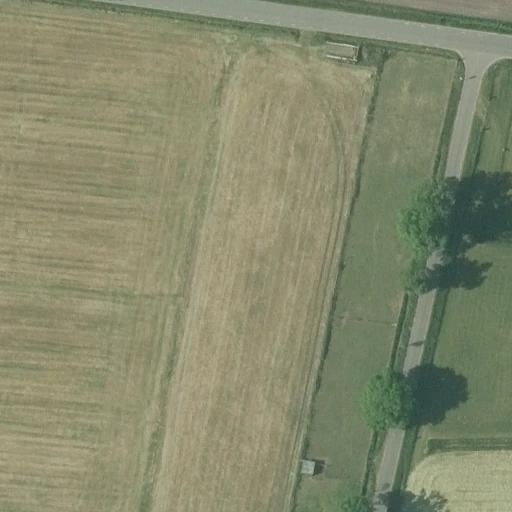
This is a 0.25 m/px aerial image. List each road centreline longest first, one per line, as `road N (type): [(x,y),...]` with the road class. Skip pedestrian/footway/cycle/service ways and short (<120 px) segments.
road 1 (unclassified): [(379,511),(482,42)]
road 2 (tertiary): [(159,0),(482,42)]
